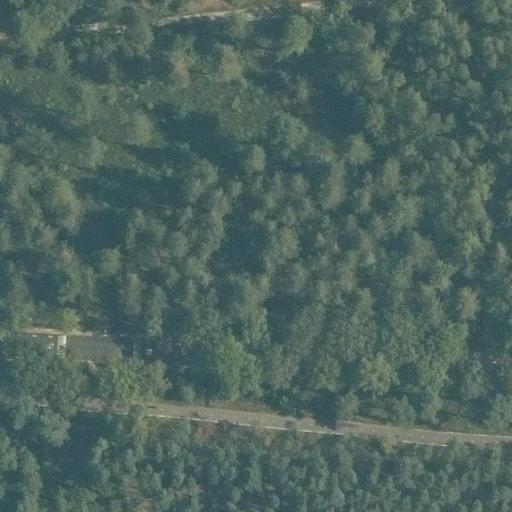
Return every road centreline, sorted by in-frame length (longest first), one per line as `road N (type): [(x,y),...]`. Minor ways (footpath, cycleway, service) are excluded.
road 1 (track): [(0,323),(496,345),(266,0)]
road 2 (secondary): [(511,374),(0,345)]
road 3 (track): [(320,0),(0,28)]
road 4 (track): [(38,511),(65,349)]
